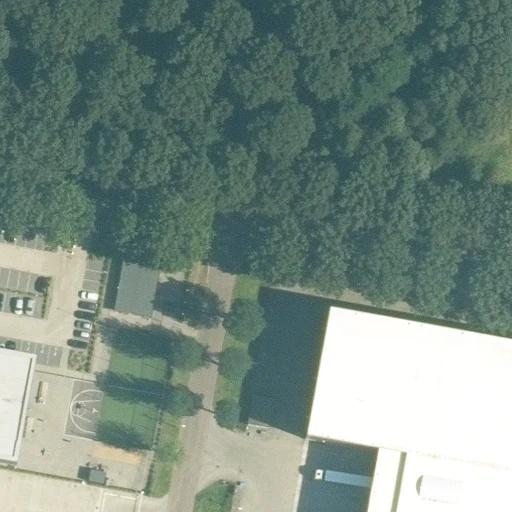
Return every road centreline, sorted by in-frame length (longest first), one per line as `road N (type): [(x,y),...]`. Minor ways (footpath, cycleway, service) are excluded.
road 1 (unclassified): [(180,511),(236,209)]
road 2 (tertiary): [(511,259),(236,209)]
road 3 (tertiary): [(236,209),(0,166)]
